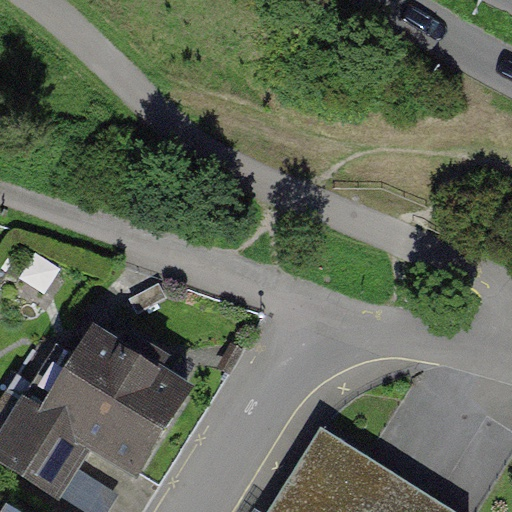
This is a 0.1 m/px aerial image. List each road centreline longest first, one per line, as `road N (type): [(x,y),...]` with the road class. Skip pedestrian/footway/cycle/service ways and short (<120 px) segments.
road 1 (track): [(511,310),(424,252),(205,154),(24,0)]
road 2 (residential): [(511,354),(385,329),(344,330),(316,342),(215,511)]
road 3 (track): [(0,195),(299,300),(344,330)]
road 4 (tertiary): [(390,0),(511,73)]
